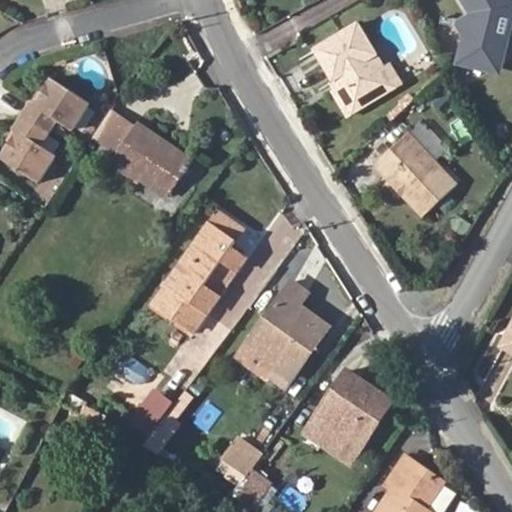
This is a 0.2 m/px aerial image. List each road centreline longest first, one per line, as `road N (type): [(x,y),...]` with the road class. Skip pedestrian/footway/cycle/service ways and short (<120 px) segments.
road 1 (residential): [(444,349),(231,0)]
road 2 (residential): [(0,50),(220,0)]
road 3 (residential): [(511,477),(444,349)]
road 4 (residential): [(444,349),(511,221)]
